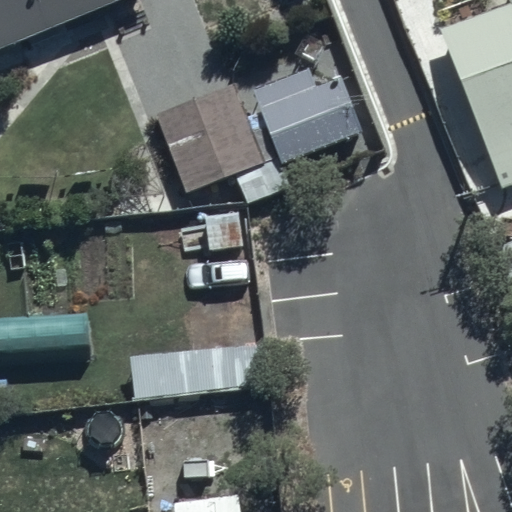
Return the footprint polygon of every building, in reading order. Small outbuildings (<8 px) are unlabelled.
[(0,0),(0,64),(148,3),(146,0),(0,0)] [(511,0),(503,0),(510,14),(438,43),(501,200),(511,195),(511,0)] [(238,99),(156,126),(181,203),(277,171),(279,176),(360,150),(342,95),(315,104),(308,83),(251,101),(263,137),(252,141),(238,99)] [(511,241),(498,247),(511,282),(511,241)] [(86,313),(0,317),(0,366),(89,363),(86,313)] [(263,355),(130,368),(132,407),(265,402),(263,355)]
